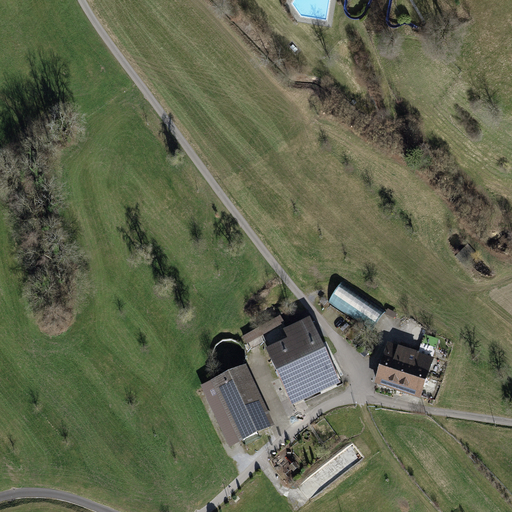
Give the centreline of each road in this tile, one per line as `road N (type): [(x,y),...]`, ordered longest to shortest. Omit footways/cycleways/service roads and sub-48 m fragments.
road 1 (track): [(83,0),(325,326),(349,361),(357,397)]
road 2 (track): [(202,511),(302,422),(346,398),(511,422)]
